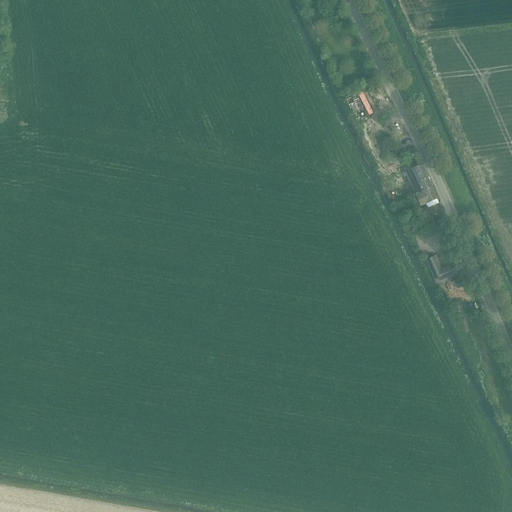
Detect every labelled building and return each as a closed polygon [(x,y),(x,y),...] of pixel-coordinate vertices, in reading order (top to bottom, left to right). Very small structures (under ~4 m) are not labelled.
[(360,100),(350,104),(352,110),(363,107),(360,100)] [(398,160),(393,162),(397,169),(402,167),(398,159),(398,160)] [(421,164),(411,168),(412,170),(405,172),(414,195),(431,187),(421,164)] [(414,195),(413,196),(418,207),(433,201),(435,205),(439,203),(437,199),(431,187),(414,195)] [(412,226),(408,216),(404,218),(408,228),(412,226)] [(431,220),(428,221),(430,228),(437,225),(434,218),(431,220)] [(426,260),(425,260),(429,267),(436,283),(438,282),(443,280),(455,275),(450,264),(441,268),(435,255),(426,260)] [(469,282),(466,275),(455,281),(458,288),(469,282)]
